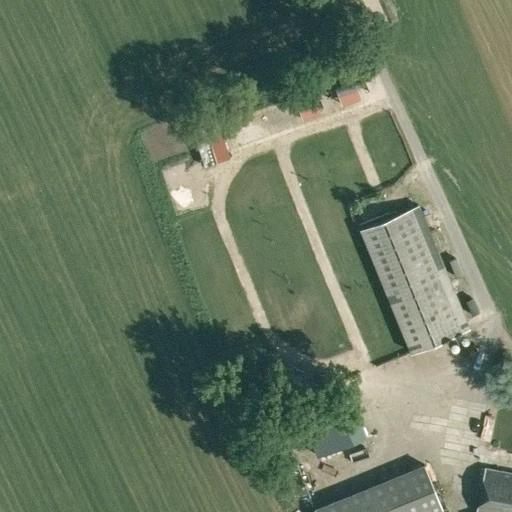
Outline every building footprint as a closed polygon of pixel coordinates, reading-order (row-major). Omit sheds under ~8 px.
[(360,228),(410,352),(468,328),(417,204),(360,228)] [(274,286),(301,271),(297,263),(270,278),(274,286)] [(351,334),(363,356),(372,352),(359,329),(351,334)] [(337,459),(372,450),(369,438),(334,447),(337,459)] [(323,511),(456,511),(458,511),(441,463),(321,506),(323,511)] [(511,511),(511,472),(485,467),(476,511),(511,511)]
